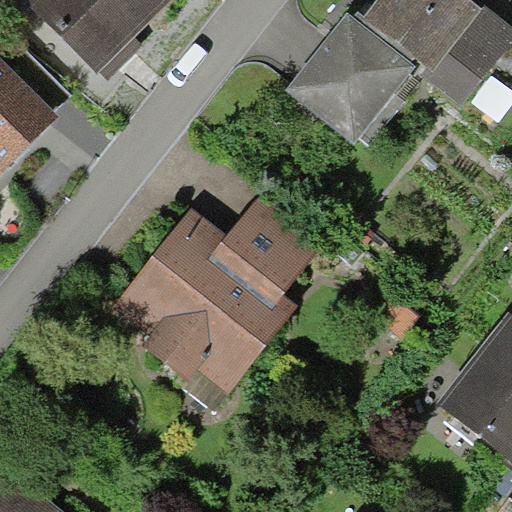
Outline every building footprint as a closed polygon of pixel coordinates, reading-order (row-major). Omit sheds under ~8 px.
[(178,0),(33,0),(29,4),(101,76),(178,0)] [(449,106),(501,40),(450,0),(353,0),(279,94),(343,144),(403,70),(449,106)] [(59,122),(0,66),(0,177),(3,180),(14,168),(59,122)] [(275,290),(310,247),(249,197),(215,238),(183,212),(105,306),(214,395),(289,302),(275,290)] [(511,306),(508,303),(440,391),(511,446),(511,456),(510,460),(511,461),(511,306)] [(73,511),(0,457),(0,511),(73,511)]
